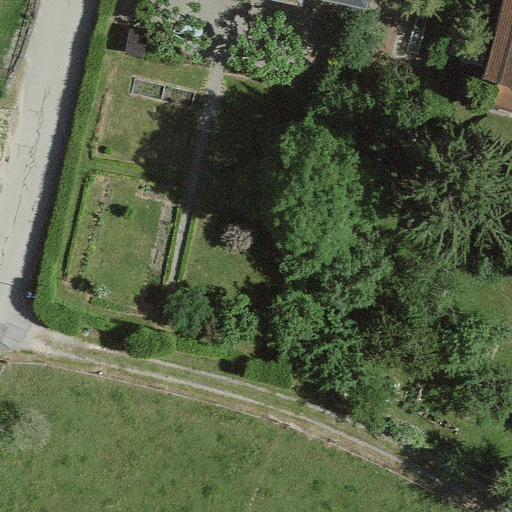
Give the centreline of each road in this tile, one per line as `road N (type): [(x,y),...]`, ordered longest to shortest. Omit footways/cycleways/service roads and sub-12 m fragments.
road 1 (track): [(0,326),(293,407),(511,507)]
road 2 (tertiary): [(72,0),(0,269)]
